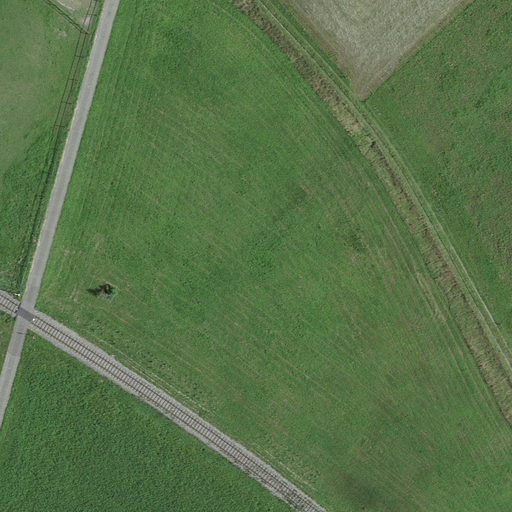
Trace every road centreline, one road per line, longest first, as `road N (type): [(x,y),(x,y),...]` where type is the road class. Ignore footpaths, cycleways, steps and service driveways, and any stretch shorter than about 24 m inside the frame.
road 1 (track): [(258,0),(407,180),(511,362)]
road 2 (residential): [(117,0),(0,413)]
